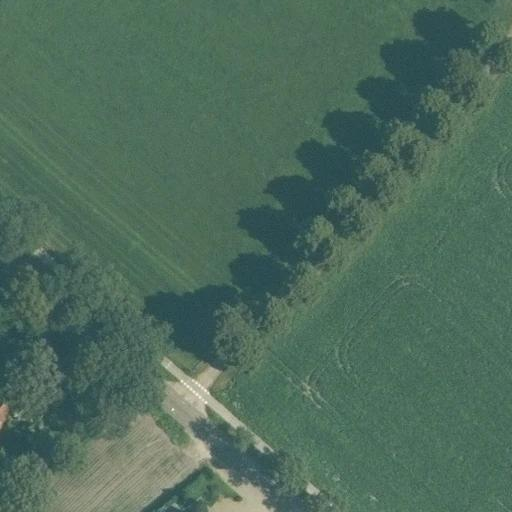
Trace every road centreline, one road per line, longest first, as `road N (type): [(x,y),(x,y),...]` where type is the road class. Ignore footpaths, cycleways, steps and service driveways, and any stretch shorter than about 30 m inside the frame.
road 1 (unclassified): [(511,48),(181,412)]
road 2 (tertiary): [(181,412),(0,253)]
road 3 (tertiary): [(296,511),(181,412)]
